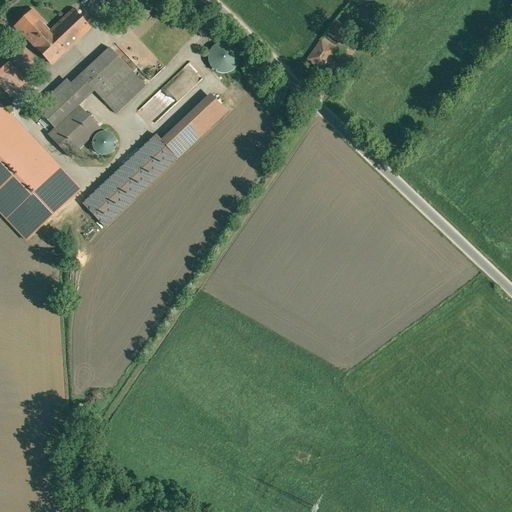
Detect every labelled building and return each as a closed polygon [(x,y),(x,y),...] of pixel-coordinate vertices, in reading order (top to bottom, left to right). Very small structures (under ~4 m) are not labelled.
[(74,10),(49,34),(52,37),(38,50),(52,65),(91,28),(74,10)] [(42,20),(33,11),(15,28),(24,37),(25,36),(38,50),(52,37),(49,34),(39,23),(42,20)] [(335,39),(343,27),(334,21),(326,33),(335,39)] [(229,43),(227,43),(224,42),(221,43),(219,43),(217,44),(216,45),(214,46),(212,47),(211,50),(210,52),(209,54),(209,56),(208,58),(209,61),(209,62),(209,63),(210,65),(211,66),(212,67),(213,69),(215,70),(217,72),(219,73),(222,74),(225,74),(227,73),(230,73),(231,72),(233,71),(235,69),(236,68),(238,66),(238,64),(239,63),(239,62),(240,60),(240,58),(240,56),(239,55),(239,53),(238,51),(237,49),(236,48),(234,46),(233,45),(231,44),(229,43)] [(321,42),(308,60),(321,69),(334,51),(321,42)] [(110,48),(80,76),(94,92),(102,99),(132,71),(110,48)] [(33,56),(26,49),(16,59),(23,66),(33,56)] [(11,61),(0,71),(0,84),(11,97),(29,80),(11,61)] [(132,71),(102,99),(116,114),(145,86),(132,71)] [(80,76),(71,85),(86,100),(94,92),(80,76)] [(71,85),(41,114),(55,129),(79,107),(86,100),(71,85)] [(98,128),(79,107),(55,129),(49,134),(69,155),(98,128)] [(100,133),(99,134),(97,135),(96,136),(95,137),(94,139),(93,140),(93,142),(93,143),(93,145),(93,146),(93,148),(93,149),(94,151),(96,153),(97,154),(100,155),(102,156),(105,156),(107,156),(109,155),(111,154),(113,153),(114,152),(115,150),(116,149),(116,147),(116,145),(117,144),(116,142),(116,141),(115,139),(114,138),(113,136),(111,134),(109,133),(108,133),(105,132),(104,132),(102,133),(100,133)] [(157,135),(83,205),(104,227),(178,158),(157,135)] [(75,195),(80,190),(54,164),(51,164),(51,161),(47,157),(45,158),(50,163),(46,167),(50,171),(44,177),(51,184),(55,184),(55,194),(54,194),(47,201),(51,205),(43,205),(41,207),(58,207),(71,195),(75,195)]
